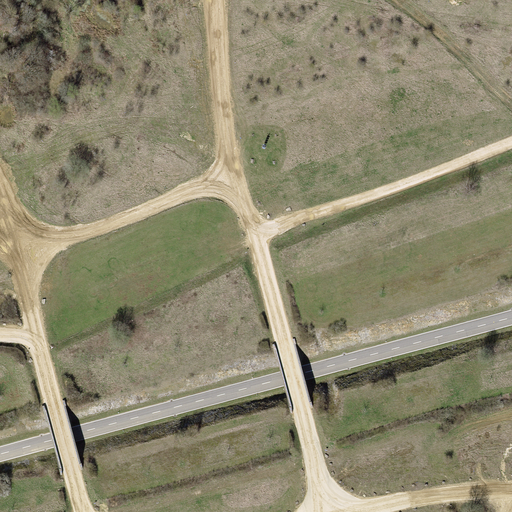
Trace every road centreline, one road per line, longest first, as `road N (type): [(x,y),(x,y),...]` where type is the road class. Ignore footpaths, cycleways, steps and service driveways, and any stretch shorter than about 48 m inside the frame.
road 1 (secondary): [(511,317),(0,454)]
road 2 (track): [(318,511),(315,450),(257,235),(229,180),(213,0)]
road 3 (track): [(86,511),(0,204)]
road 4 (track): [(257,235),(511,143)]
road 5 (track): [(229,180),(71,236),(13,246)]
road 6 (track): [(511,488),(438,493),(357,511)]
